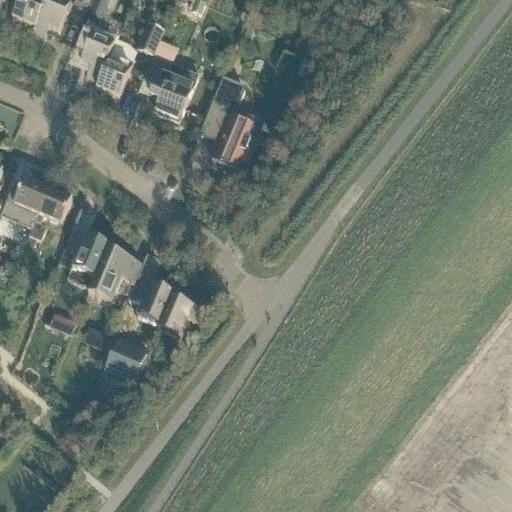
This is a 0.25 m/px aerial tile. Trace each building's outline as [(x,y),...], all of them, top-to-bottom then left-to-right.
[(37,31),(49,0),(23,0),(15,22),(36,30),(37,31)] [(49,0),(37,31),(36,30),(31,43),(46,48),(49,39),(46,38),(48,31),(61,36),(72,8),(52,0),(49,0)] [(78,0),(77,4),(89,10),(93,0),(78,0)] [(95,0),(88,17),(102,23),(112,0),(95,0)] [(197,2),(192,14),(202,19),(207,7),(197,2)] [(246,23),(239,39),(250,43),(256,27),(246,23)] [(149,29),(139,53),(154,60),(164,35),(149,29)] [(96,90),(110,58),(114,48),(117,40),(95,30),(81,64),(94,70),(91,77),(87,75),(83,85),(96,90)] [(160,59),(179,67),(186,50),(167,42),(160,59)] [(110,58),(96,90),(119,100),(133,68),(135,63),(131,55),(114,48),(110,58)] [(154,61),(146,82),(157,86),(152,100),(161,103),(156,115),(180,124),(189,102),(194,87),(198,79),(170,68),(154,61)] [(225,81),(203,135),(222,143),(214,161),(237,171),(242,162),(250,165),(259,145),(267,148),(271,139),(266,126),(250,120),(244,124),(242,127),(234,124),(246,94),(244,90),(225,81)] [(18,185),(3,220),(34,233),(49,195),(26,186),(25,188),(18,185)] [(34,233),(30,241),(42,246),(48,231),(42,229),(46,221),(63,228),(73,204),(49,195),(34,233)] [(74,236),(66,256),(74,259),(76,260),(84,239),(74,236)] [(71,285),(93,294),(109,254),(111,250),(88,241),(75,274),(71,285)] [(109,254),(93,294),(91,299),(114,308),(123,284),(127,285),(135,265),(131,263),(109,254)] [(74,259),(66,256),(61,268),(69,271),(74,259)] [(9,264),(5,276),(14,279),(19,267),(9,264)] [(135,265),(127,285),(137,289),(139,283),(145,268),(135,265)] [(159,335),(161,331),(173,302),(175,298),(179,287),(157,278),(152,289),(139,321),(134,333),(156,342),(159,335)] [(148,287),(139,283),(137,289),(136,289),(130,303),(140,307),(148,287)] [(195,312),(173,302),(161,331),(159,335),(182,344),(195,312)] [(199,313),(193,326),(203,330),(209,317),(199,313)] [(73,340),(78,326),(56,317),(50,330),(73,340)] [(91,331),(85,346),(108,356),(114,341),(91,331)] [(149,357),(119,344),(105,377),(135,389),(149,357)]
